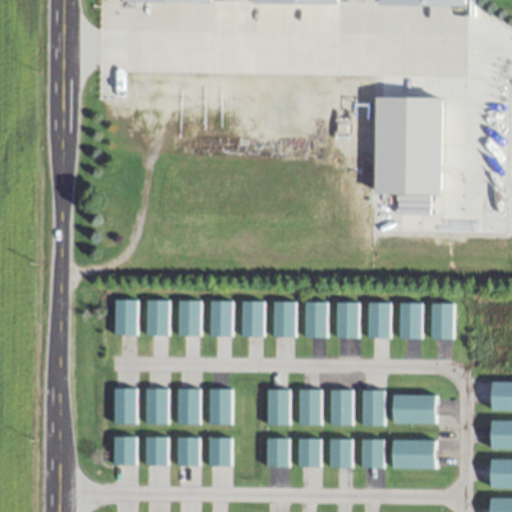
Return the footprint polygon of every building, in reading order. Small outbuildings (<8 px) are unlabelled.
[(115,334),(137,334),(137,298),(115,298),(115,334)] [(168,335),(168,299),(147,299),(147,335),(168,335)] [(199,299),(178,299),(178,335),(199,335),(199,299)] [(209,335),(231,335),(231,300),(209,300),(209,335)] [(262,300),(241,300),(241,336),(262,336),(262,300)] [(273,301),(273,336),(294,336),(294,301),(273,301)] [(303,337),(325,337),(325,301),(303,301),(303,337)] [(358,301),(336,301),(336,337),(358,337),(358,301)] [(389,337),(389,302),(367,302),(367,337),(389,337)] [(421,303),(399,303),(399,338),(421,338),(421,303)] [(430,338),(451,338),(451,303),(430,303),(430,338)] [(511,382),(491,382),(491,411),(511,411),(511,382)] [(114,387),(114,423),(136,423),(136,387),(114,387)] [(167,388),(146,388),(146,424),(167,424),(167,388)] [(199,424),(199,388),(177,388),(177,424),(199,424)] [(230,424),(230,389),(209,389),(209,424),(230,424)] [(266,424),(288,424),(288,389),(266,389),(266,424)] [(298,425),(319,425),(319,389),(298,389),(298,425)] [(330,425),(351,425),(351,390),(330,390),(330,425)] [(383,426),(383,390),(361,390),(361,426),(383,426)] [(435,395),(393,395),(393,424),(435,424),(435,395)] [(511,449),(511,420),(490,421),(490,450),(511,449)] [(113,436),(113,464),(136,464),(136,436),(113,436)] [(166,464),(166,436),(145,436),(145,464),(166,464)] [(177,466),(198,466),(198,437),(177,437),(177,466)] [(229,465),(229,437),(208,437),(208,465),(229,465)] [(265,467),(288,467),(288,438),(265,438),(265,467)] [(319,439),(298,439),(298,466),(319,466),(319,439)] [(350,467),(350,439),(329,439),(329,467),(350,467)] [(383,440),(361,440),(361,468),(383,468),(383,440)] [(392,440),(392,468),(434,468),(434,440),(392,440)] [(490,488),(511,487),(511,459),(490,460),(490,488)]
